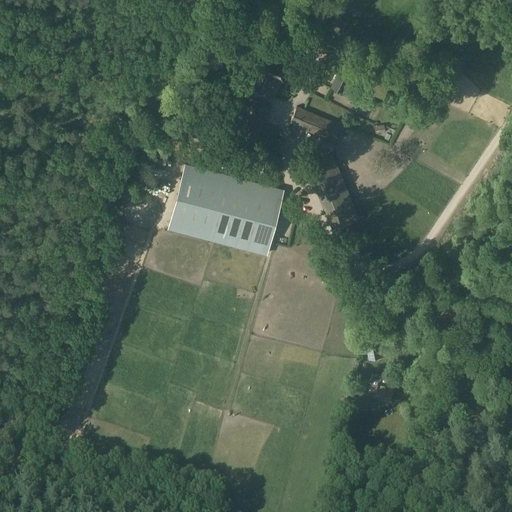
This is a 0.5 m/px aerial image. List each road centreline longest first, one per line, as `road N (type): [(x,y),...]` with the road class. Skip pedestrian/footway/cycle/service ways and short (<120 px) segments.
road 1 (track): [(0,495),(119,130),(141,86)]
road 2 (unknown): [(356,256),(384,264),(409,256),(511,112)]
road 3 (track): [(511,437),(464,414),(498,511)]
road 4 (track): [(141,86),(0,147)]
